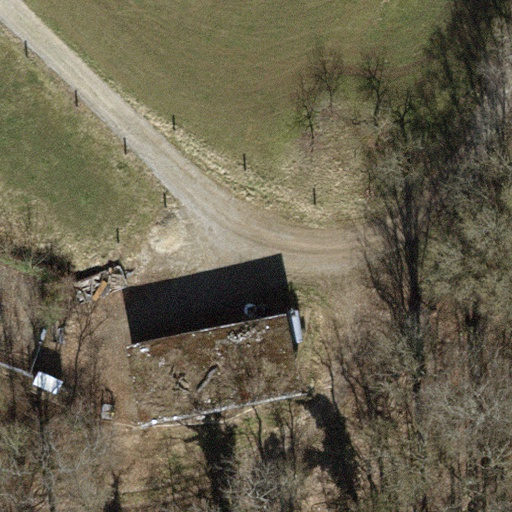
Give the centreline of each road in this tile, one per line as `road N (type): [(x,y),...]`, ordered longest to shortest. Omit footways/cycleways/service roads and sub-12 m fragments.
road 1 (track): [(337,253),(354,328),(341,404),(257,458),(84,493),(0,492)]
road 2 (track): [(337,253),(229,218),(9,0)]
road 3 (track): [(511,77),(483,150),(422,224),(337,253)]
